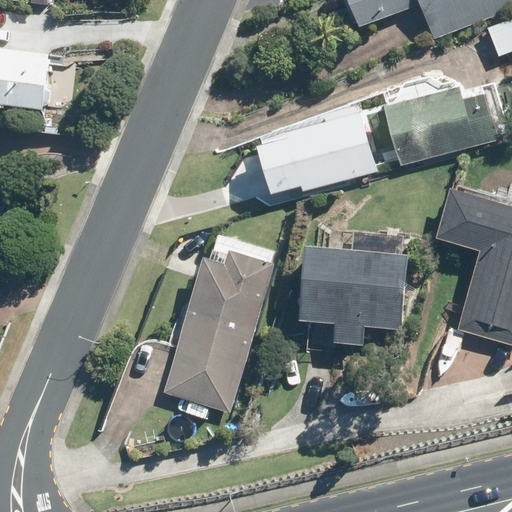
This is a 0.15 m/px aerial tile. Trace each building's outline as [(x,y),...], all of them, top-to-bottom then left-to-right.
[(511,0),(342,0),(353,28),(419,5),(431,39),(511,9),(511,0)] [(511,16),(483,27),(493,57),(511,51),(511,16)] [(0,98),(54,107),(62,53),(0,44),(0,98)] [(450,87),(377,106),(393,165),(490,140),(476,87),(452,93),(450,87)] [(284,122),(285,129),(280,131),(297,191),(375,171),(359,110),(348,113),(346,106),(284,122)] [(0,232),(17,193),(0,186),(0,232)] [(511,203),(461,188),(444,243),(480,253),(488,255),(465,333),(511,346),(511,203)] [(24,211),(16,226),(31,235),(39,220),(24,211)] [(308,321),(348,326),(346,344),(376,348),(378,328),(413,331),(420,258),(315,247),(308,321)] [(217,264),(168,391),(198,402),(193,416),(211,423),(216,410),(231,415),(286,271),(239,254),(233,270),(217,264)]
